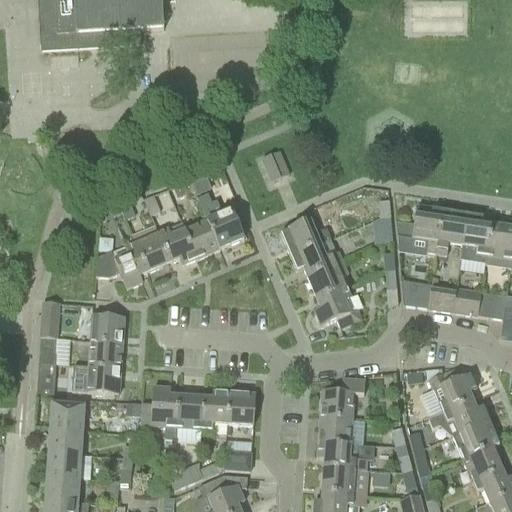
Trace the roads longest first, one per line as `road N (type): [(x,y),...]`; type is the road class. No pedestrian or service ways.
road 1 (residential): [(511,365),(481,341),(404,330),(381,360),(285,369)]
road 2 (residential): [(285,511),(286,478),(265,452),(271,386),(285,369)]
road 3 (residential): [(285,369),(259,345),(162,337)]
